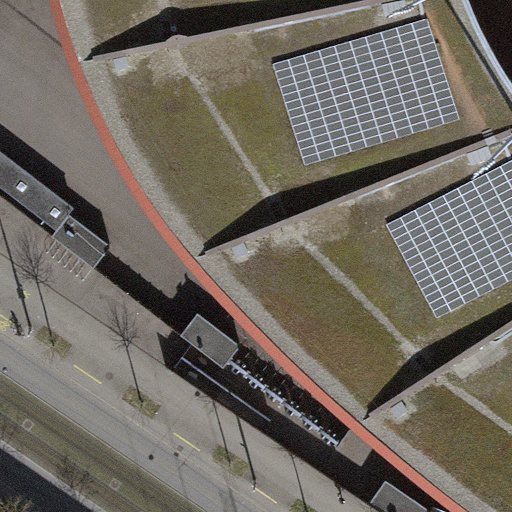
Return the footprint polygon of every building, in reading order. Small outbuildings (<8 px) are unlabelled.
[(511,511),(511,0),(49,0),(61,46),(101,130),(177,247),(266,348),(367,437),(463,511),(511,511)] [(0,189),(53,230),(70,210),(73,205),(0,149),(0,189)] [(53,230),(95,263),(112,242),(70,210),(53,230)] [(181,335),(224,369),(232,359),(242,346),(200,312),(181,335)] [(372,494),(394,511),(427,511),(433,505),(391,471),(372,494)]
